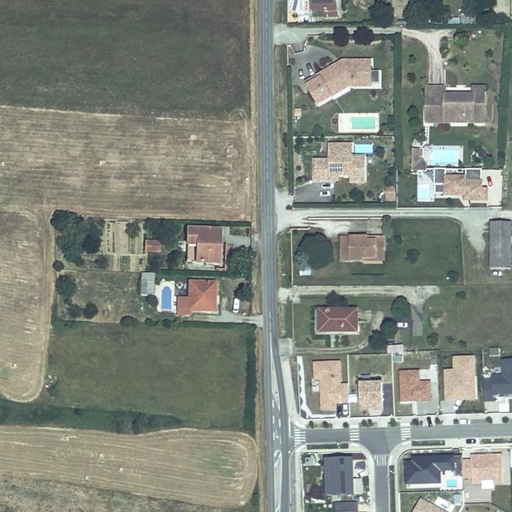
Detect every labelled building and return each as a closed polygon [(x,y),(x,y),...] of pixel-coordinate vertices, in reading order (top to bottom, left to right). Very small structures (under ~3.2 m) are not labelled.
[(345,0),(321,0),(322,9),(335,9),(335,16),(346,16),(345,0)] [(328,77),(314,85),(325,104),(339,96),(336,91),(351,83),(378,83),(378,60),(351,60),(351,64),(328,77)] [(326,74),(328,77),(351,64),(351,60),(326,74)] [(351,83),(336,91),(339,96),(357,85),(378,85),(378,83),(351,83)] [(488,123),(487,88),(475,88),(475,97),(448,98),(447,89),(429,90),(430,118),(448,117),(448,125),(488,123)] [(332,161),(316,161),(316,181),(339,182),(339,175),(353,175),(353,182),(366,182),(366,156),(353,156),(353,145),(332,145),(332,161)] [(373,145),(364,146),(364,153),(373,153),(373,145)] [(421,151),(412,150),(412,171),(427,171),(427,165),(420,165),(421,151)] [(445,172),(437,172),(437,197),(465,196),(465,203),(488,203),(488,190),(482,190),(482,172),(468,172),(468,178),(445,178),(445,172)] [(511,222),(493,223),(494,267),(511,266),(511,222)] [(188,232),(187,245),(197,246),(196,264),(218,264),(219,232),(188,232)] [(351,241),(342,241),(342,260),(363,260),(363,257),(376,257),(376,252),(384,252),(384,241),(367,241),(368,238),(351,238),(351,241)] [(159,244),(144,243),(144,252),(159,252),(159,244)] [(153,282),(140,282),(140,296),(153,297),(153,282)] [(216,284),(189,284),(188,298),(181,298),(180,314),(192,315),(192,310),(215,311),(216,284)] [(363,306),(327,306),(327,329),(364,328),(363,306)] [(455,371),(446,372),(447,400),(478,398),(477,376),(475,376),(474,358),(455,359),(455,371)] [(484,381),(485,401),(494,401),(494,395),(511,393),(511,360),(504,361),(504,376),(493,377),(493,380),(484,381)] [(340,362),(315,363),(315,380),(322,379),(323,409),(337,408),(337,403),(349,403),(349,385),(341,385),(340,362)] [(420,372),(401,372),(402,402),(431,401),(431,383),(420,383),(420,372)] [(383,383),(360,384),(361,409),(376,408),(376,410),(384,410),(383,383)] [(413,463),(406,463),(407,484),(441,483),(440,471),(454,470),(455,477),(463,476),(463,456),(453,456),(453,459),(434,460),(434,458),(413,458),(413,463)] [(326,461),(327,495),(353,495),(352,460),(326,461)] [(443,511),(420,500),(413,511),(443,511)] [(357,511),(357,502),(336,503),(336,511),(357,511)]
